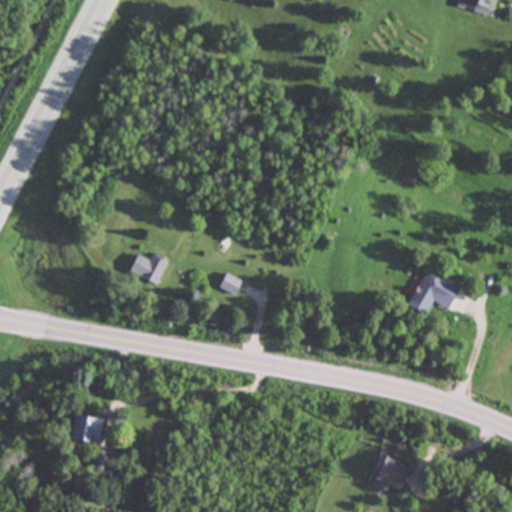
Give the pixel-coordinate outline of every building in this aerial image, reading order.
[(456,0),(455,8),(491,16),(494,0),(456,0)] [(148,256),(146,261),(134,255),(126,273),(154,287),(166,265),(148,256)] [(456,285),(440,278),(439,281),(420,272),(403,308),(422,317),(428,303),(445,310),(456,285)] [(216,288),(231,297),(239,283),(224,275),(216,288)] [(99,420),(69,418),(67,443),(96,445),(99,420)] [(409,468),(380,454),(368,479),(397,492),(409,468)] [(107,455),(90,455),(90,480),(107,480),(107,455)]
